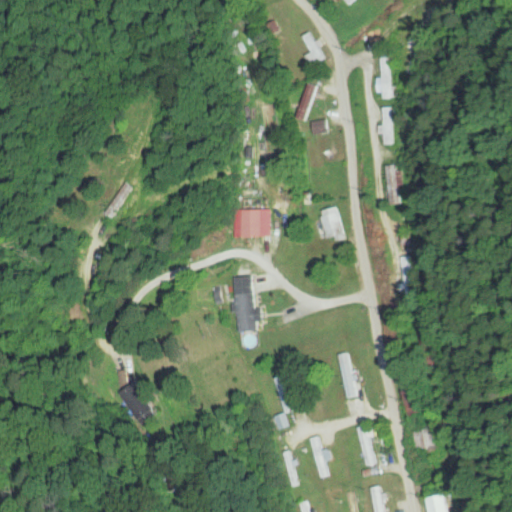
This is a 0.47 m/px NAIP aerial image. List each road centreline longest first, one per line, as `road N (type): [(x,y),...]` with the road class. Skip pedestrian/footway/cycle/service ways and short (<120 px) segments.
road 1 (residential): [(407,511),(330,27),(310,0)]
road 2 (residential): [(341,96),(364,43),(422,0)]
